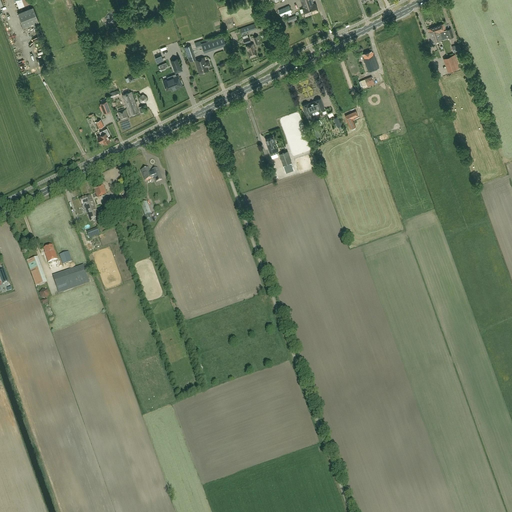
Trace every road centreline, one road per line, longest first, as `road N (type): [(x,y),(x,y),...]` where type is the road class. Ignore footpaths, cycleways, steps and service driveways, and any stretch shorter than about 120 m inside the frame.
road 1 (unclassified): [(351,511),(204,111)]
road 2 (secondary): [(0,214),(204,111)]
road 3 (secondary): [(287,69),(424,0)]
